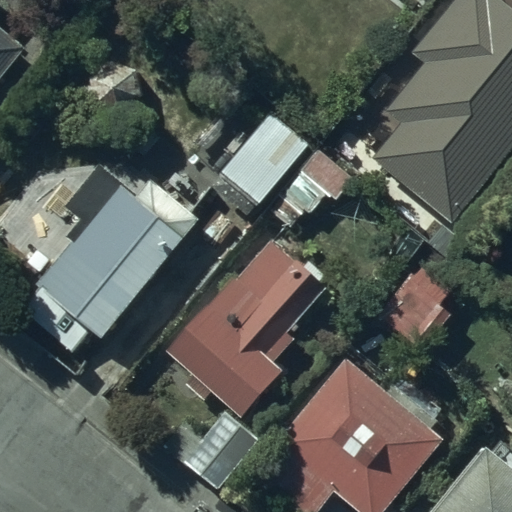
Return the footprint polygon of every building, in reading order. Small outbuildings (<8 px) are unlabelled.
[(0,0),(0,114),(41,64),(0,31),(0,30),(15,12),(0,0)] [(511,0),(462,0),(409,73),(468,116),(511,56),(511,0)] [(281,109),(215,185),(253,218),(319,141),(281,109)] [(94,375),(190,253),(123,201),(27,322),(94,375)] [(274,234),(173,354),(242,411),(343,292),(274,234)] [(459,316),(420,284),(381,332),(421,363),(459,316)] [(399,511),(446,456),(348,377),(256,489),(283,511),(337,511),(340,509),(343,511),(399,511)] [(261,438),(232,413),(191,461),(220,484),(261,438)] [(511,511),(511,491),(483,468),(447,511),(511,511)]
